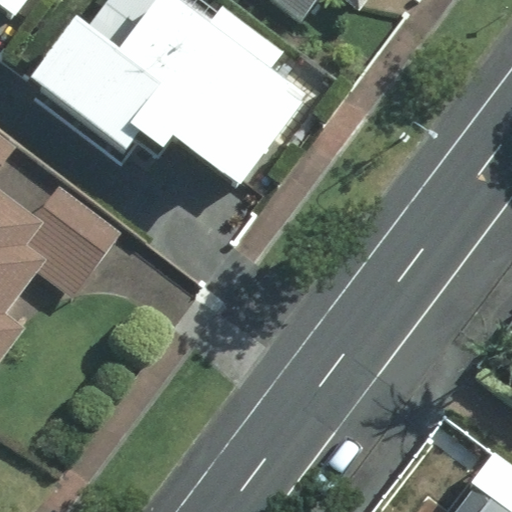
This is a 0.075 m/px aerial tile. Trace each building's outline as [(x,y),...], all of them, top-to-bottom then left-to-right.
[(11,0),(28,13),(39,0),(11,0)] [(201,0),(186,0),(145,55),(102,22),(56,83),(173,170),(199,135),(254,176),(320,88),(201,0)] [(366,0),(294,0),(341,35),(366,0)] [(0,198),(0,378),(38,326),(19,312),(58,259),(41,246),(57,225),(7,189),(0,198)] [(464,511),(420,511),(416,508),(412,511),(511,511),(511,493),(491,478),(464,511)]
